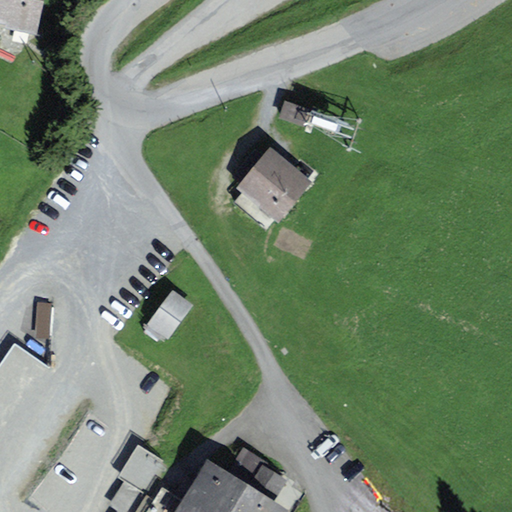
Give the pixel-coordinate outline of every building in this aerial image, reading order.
[(0,0),(0,16),(17,20),(16,26),(29,29),(35,0),(0,0)] [(286,104),(281,118),(309,128),(314,114),(286,104)] [(273,157),(267,165),(255,156),(238,177),(250,187),(235,204),(266,230),(305,183),(273,157)] [(173,295),(152,324),(164,333),(186,304),(173,295)] [(22,362),(6,384),(15,391),(30,368),(22,362)] [(122,446),(108,471),(117,476),(131,452),(122,446)] [(123,479),(149,495),(168,467),(141,450),(123,479)] [(271,511),(265,508),(281,482),(264,472),(251,491),(234,480),(242,467),(235,459),(226,475),(211,466),(186,506),(163,491),(150,511),(271,511)]
